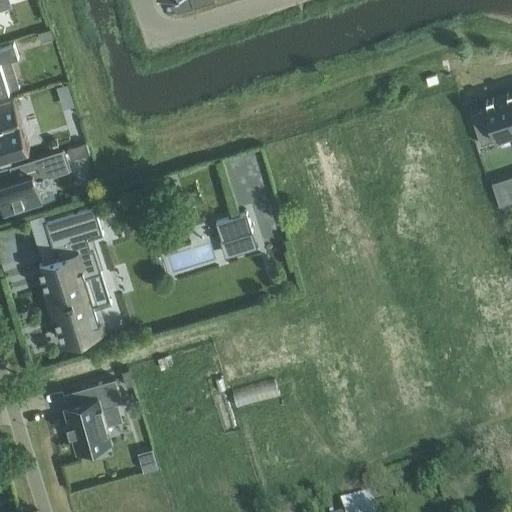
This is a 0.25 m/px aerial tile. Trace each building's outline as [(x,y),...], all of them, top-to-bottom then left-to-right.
[(50,28),(38,32),(39,35),(40,37),(41,40),(46,39),(50,38),(53,37),(52,33),(51,32),(50,28)] [(1,63),(18,58),(13,43),(0,47),(0,92),(10,89),(1,63)] [(26,92),(17,95),(27,124),(36,121),(26,92)] [(511,131),(511,116),(505,94),(484,101),(486,108),(471,113),(481,144),(496,139),(495,137),(511,131)] [(30,148),(14,98),(0,102),(0,157),(1,157),(2,161),(13,157),(11,154),(30,148)] [(67,147),(70,157),(89,151),(86,141),(67,147)] [(0,210),(2,210),(3,213),(55,197),(48,176),(69,170),(62,149),(9,165),(13,179),(0,183),(0,210)] [(511,202),(503,177),(491,181),(499,205),(511,202)] [(63,340),(101,328),(95,307),(111,302),(110,299),(93,304),(84,277),(102,271),(94,247),(91,248),(87,238),(103,233),(94,205),(45,220),(53,248),(57,247),(60,257),(39,264),(63,340)] [(222,240),(252,230),(246,211),(216,221),(222,240)] [(126,386),(133,384),(128,369),(122,370),(126,386)] [(73,389),(77,403),(65,406),(70,423),(67,424),(70,434),(73,433),(78,450),(111,441),(101,407),(122,401),(115,377),(73,389)] [(139,451),(144,470),(159,466),(154,447),(139,451)] [(357,511),(372,508),(364,480),(336,488),(342,511),(357,511)]
